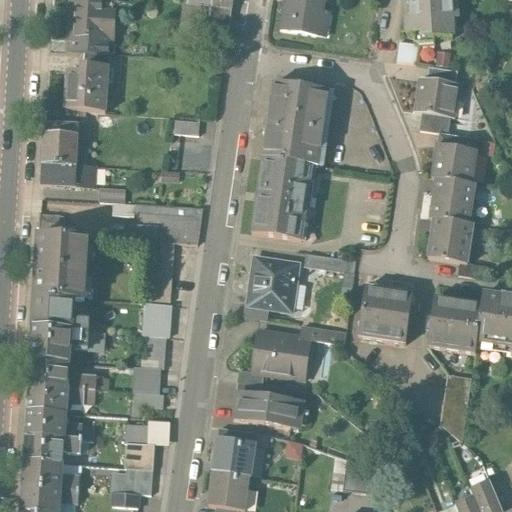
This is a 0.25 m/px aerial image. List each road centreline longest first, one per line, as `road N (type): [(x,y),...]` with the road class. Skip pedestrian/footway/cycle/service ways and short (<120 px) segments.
road 1 (residential): [(181,511),(252,58)]
road 2 (tertiary): [(0,372),(22,0)]
road 3 (residential): [(252,58),(353,78),(375,99),(408,200),(396,266),(433,273)]
